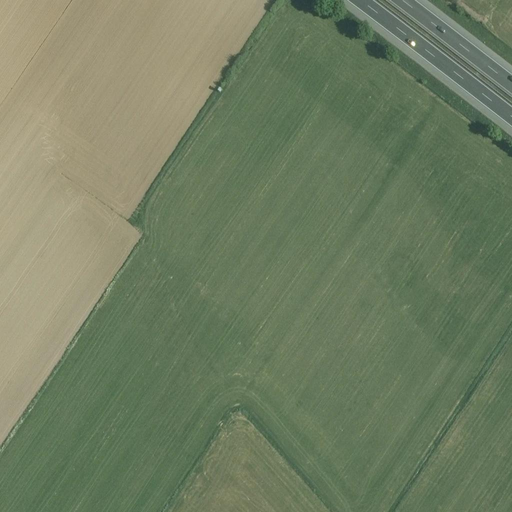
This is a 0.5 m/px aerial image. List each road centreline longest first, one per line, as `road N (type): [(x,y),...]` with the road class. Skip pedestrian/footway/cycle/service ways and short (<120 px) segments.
road 1 (motorway): [(353,0),(511,120)]
road 2 (motorway): [(511,83),(403,0)]
